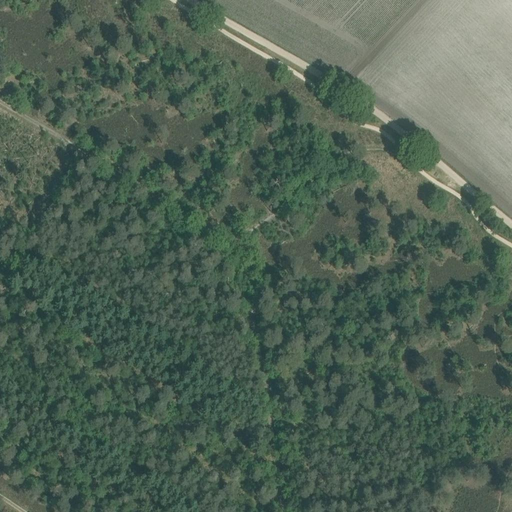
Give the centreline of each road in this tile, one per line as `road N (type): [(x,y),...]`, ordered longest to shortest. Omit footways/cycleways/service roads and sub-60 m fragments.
road 1 (track): [(282,511),(236,242),(78,146)]
road 2 (track): [(511,225),(413,141),(187,0)]
road 3 (track): [(78,146),(0,277)]
